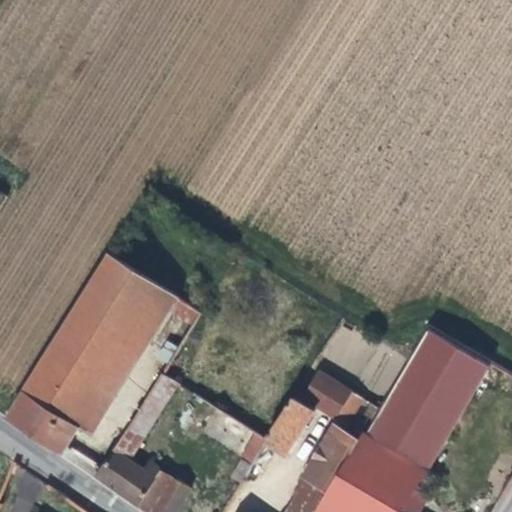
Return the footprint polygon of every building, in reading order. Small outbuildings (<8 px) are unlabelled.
[(129,336),(161,286),(111,254),(79,305),(129,336)] [(92,432),(169,310),(192,324),(201,311),(161,286),(129,336),(79,305),(38,369),(67,387),(54,408),(59,411),(81,425),(92,432)] [(429,471),(493,362),(429,326),(412,353),(409,359),(410,360),(365,433),(429,471)] [(169,362),(179,348),(168,341),(158,356),(169,362)] [(59,411),(54,408),(67,387),(38,369),(9,416),(60,448),(65,451),(81,425),(59,411)] [(363,399),(352,392),(353,391),(320,371),(304,398),(336,418),(347,425),(363,399)] [(169,399),(179,383),(163,373),(157,382),(153,389),(169,399)] [(145,437),(169,399),(153,389),(141,408),(129,428),(131,429),(145,437)] [(287,453),(315,412),(301,402),(294,397),(267,440),(287,453)] [(218,449),(237,420),(229,414),(210,443),(218,449)] [(244,480),(267,440),(237,420),(218,449),(241,464),(235,474),(244,480)] [(177,511),(190,487),(161,469),(156,477),(145,470),(131,460),(145,437),(131,429),(129,428),(128,428),(127,430),(101,468),(97,475),(149,511),(177,511)] [(333,490),(359,443),(334,428),(305,475),(333,490)] [(418,511),(409,507),(418,491),(429,471),(365,433),(359,443),(333,490),(319,511),(418,511)] [(156,477),(161,469),(149,462),(145,470),(156,477)] [(319,511),(333,490),(305,475),(298,489),(301,491),(289,511),(319,511)]
